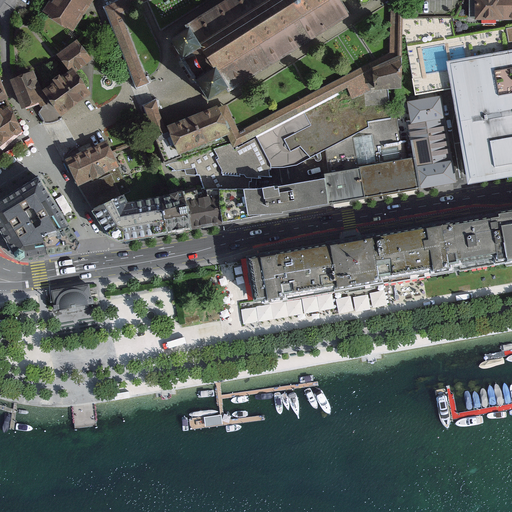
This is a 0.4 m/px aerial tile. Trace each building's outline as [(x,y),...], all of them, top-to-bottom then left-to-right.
[(92,0),(52,0),(44,12),(71,31),(92,0)] [(149,84),(120,13),(147,0),(130,0),(126,2),(125,0),(123,0),(121,1),(105,9),(137,89),(149,84)] [(228,0),(187,24),(189,27),(170,39),(182,59),(180,60),(189,74),(193,80),(195,79),(208,100),(229,87),(281,56),(349,13),(340,0),(228,0)] [(391,0),(390,53),(239,132),(226,105),(218,109),(231,136),(228,137),(229,141),(233,149),(257,138),(348,91),(373,79),(373,71),(402,59),(403,0),(391,0)] [(511,0),(475,0),(475,21),(511,21),(511,0)] [(61,56),(74,73),(77,71),(93,59),(80,42),(61,56)] [(456,117),(467,182),(511,174),(511,47),(446,59),(456,117)] [(402,91),(402,59),(373,71),(373,79),(348,91),(353,100),(372,92),(371,89),(374,89),(375,93),(389,92),(402,91)] [(93,94),(77,71),(74,73),(46,92),(53,101),(63,115),(77,106),(93,94)] [(36,73),(15,80),(25,109),(39,105),(41,107),(47,104),(46,101),(36,73)] [(0,102),(9,99),(0,79),(0,102)] [(391,119),(389,92),(375,93),(374,89),(371,89),(372,92),(353,100),(348,91),(257,138),(271,168),(297,165),(368,128),(367,123),(391,119)] [(417,157),(423,189),(459,182),(455,159),(453,160),(446,118),(447,118),(444,96),(409,102),(412,120),(410,120),(417,157)] [(63,115),(53,101),(47,104),(41,107),(35,110),(42,122),(50,122),(58,120),(63,117),(63,115)] [(146,106),(158,135),(166,131),(156,101),(146,106)] [(165,165),(229,141),(228,137),(231,136),(218,109),(217,107),(167,127),(168,130),(166,131),(158,135),(154,137),(165,165)] [(3,110),(0,111),(0,146),(2,150),(23,132),(12,108),(4,113),(3,110)] [(67,158),(79,186),(110,172),(119,168),(107,140),(67,158)] [(328,178),(333,205),(423,189),(417,157),(327,173),(328,178)] [(79,186),(95,211),(121,196),(110,172),(79,186)] [(75,249),(77,244),(37,177),(0,198),(0,236),(8,251),(15,257),(23,258),(75,249)] [(221,189),(226,222),(333,205),(328,178),(269,188),(221,189)] [(185,193),(191,228),(226,222),(221,189),(202,188),(185,193)] [(185,193),(129,203),(124,194),(121,196),(95,211),(109,236),(121,240),(191,228),(185,193)] [(511,209),(249,255),(257,303),(268,301),(268,305),(292,301),(292,298),(459,269),(458,264),(501,257),(501,261),(510,260),(510,264),(511,263),(511,209)] [(90,298),(88,285),(52,290),(54,305),(52,305),(53,310),(58,310),(61,314),(65,316),(69,317),(75,318),(80,316),(84,313),(90,305),(94,304),(93,298),(90,298)]
